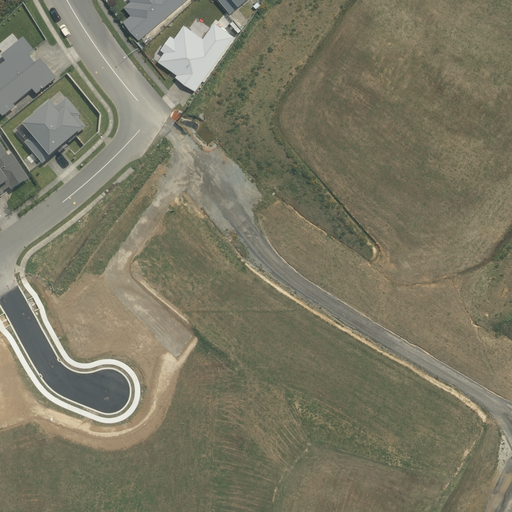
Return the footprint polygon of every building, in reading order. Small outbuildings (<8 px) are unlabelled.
[(125,21),(141,40),(187,0),(132,0),(133,1),(126,7),(133,15),(125,21)] [(221,0),(232,13),(248,0),(221,0)] [(197,91),(236,36),(216,22),(205,38),(186,24),(176,38),(172,36),(163,50),(166,52),(160,61),(179,75),(177,77),(197,91)] [(36,50),(26,37),(3,55),(8,61),(0,67),(0,110),(5,117),(18,107),(16,105),(35,89),(39,94),(59,78),(43,59),(39,63),(31,55),(36,50)] [(26,142),(44,164),(54,156),(54,157),(60,151),(62,153),(70,146),(69,144),(88,127),(80,117),(83,115),(68,98),(58,107),(52,100),(36,113),(37,114),(19,130),(28,141),(26,142)] [(0,197),(6,193),(5,192),(12,187),(14,190),(31,179),(15,154),(11,157),(0,139),(0,197)]
